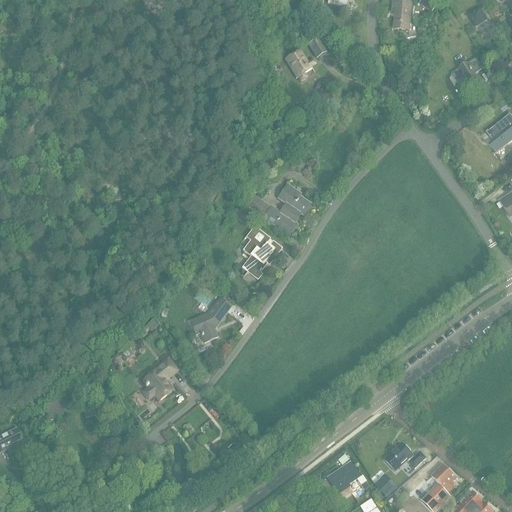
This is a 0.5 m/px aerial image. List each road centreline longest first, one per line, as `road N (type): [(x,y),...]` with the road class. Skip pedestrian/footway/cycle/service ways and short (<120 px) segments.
road 1 (track): [(0,316),(17,313),(48,327),(118,320),(202,209),(235,68),(234,0)]
road 2 (tertiary): [(381,398),(230,511)]
road 3 (residential): [(511,509),(381,398)]
road 4 (tertiary): [(511,300),(381,398)]
road 5 (residential): [(412,131),(379,85),(369,48),(371,0)]
road 6 (residential): [(332,225),(412,131)]
